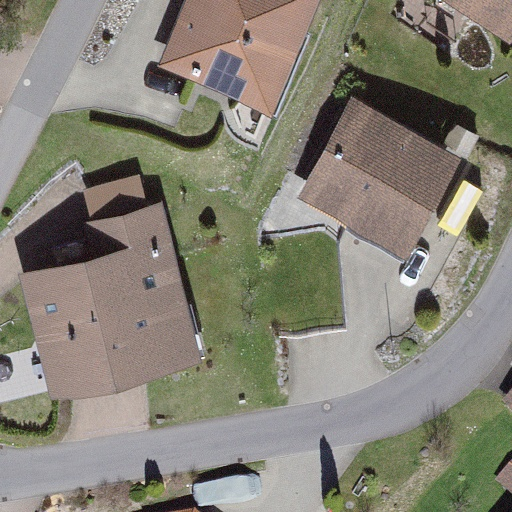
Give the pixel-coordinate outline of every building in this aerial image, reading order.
[(156,0),(131,70),(228,106),(268,0),(156,0)] [(511,4),(511,0),(415,0),(486,45),(511,4)] [(430,156),(330,103),(280,197),(380,250),(430,156)] [(64,253),(0,269),(0,306),(23,391),(169,351),(129,203),(56,223),(64,253)] [(511,432),(511,375),(482,409),(511,434),(511,432)] [(511,465),(497,483),(511,496),(511,465)]
